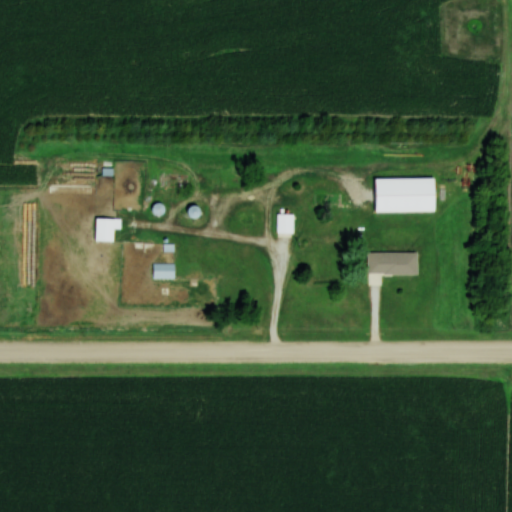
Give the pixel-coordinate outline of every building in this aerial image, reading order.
[(433,177),(373,177),(373,212),(433,212),(433,177)] [(292,234),(292,214),(276,214),(276,234),(292,234)] [(112,228),(120,229),(120,219),(94,218),(93,241),(112,241),(112,228)] [(416,252),(365,252),(365,274),(416,274),(416,252)] [(173,278),(173,264),(152,264),(152,278),(173,278)]
